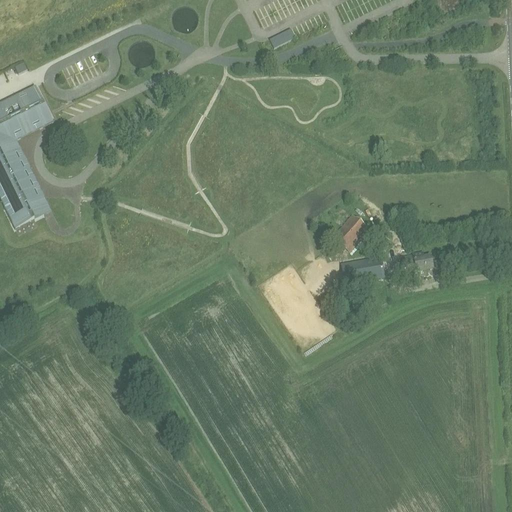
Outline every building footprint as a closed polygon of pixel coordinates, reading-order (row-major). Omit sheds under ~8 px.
[(291,31),(269,41),(274,50),(295,40),(291,31)] [(23,64),(14,69),(18,76),(27,71),(23,64)] [(0,191),(8,208),(4,210),(12,226),(32,216),(34,221),(44,216),(36,201),(39,200),(10,141),(51,120),(35,88),(35,87),(0,104),(0,191)] [(332,239),(349,254),(368,232),(351,217),(332,239)] [(58,224),(0,237),(0,250),(61,236),(58,224)] [(92,231),(51,242),(53,249),(94,238),(92,231)] [(0,281),(106,255),(103,244),(0,269),(0,281)] [(0,269),(10,267),(7,258),(0,259),(0,269)] [(381,258),(341,266),(344,287),(385,280),(381,258)] [(403,268),(415,266),(416,273),(433,270),(430,258),(414,261),(414,258),(401,260),(403,268)]
